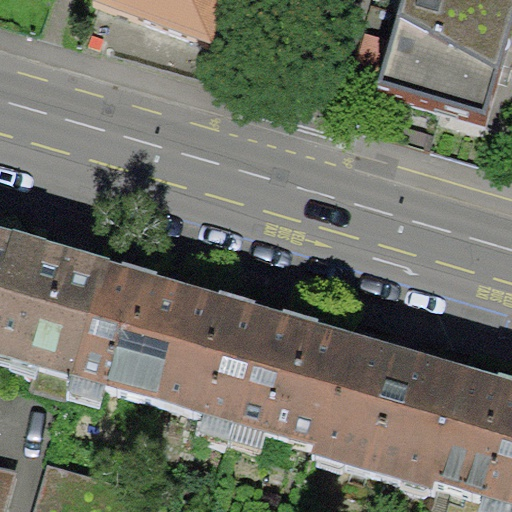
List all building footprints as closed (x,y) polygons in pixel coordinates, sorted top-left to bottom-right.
[(127,18),(207,47),(224,0),(96,0),(94,6),(127,18)] [(511,0),(405,0),(377,97),(485,129),(511,36),(511,0)] [(42,259),(43,255),(23,249),(13,246),(12,250),(0,246),(0,347),(40,359),(30,392),(68,403),(74,384),(105,278),(42,259)] [(122,275),(121,281),(105,276),(105,278),(74,384),(155,407),(185,301),(153,292),(155,285),(135,279),(122,275)] [(220,304),(218,311),(185,301),(155,407),(235,431),(266,324),(251,319),(253,313),(230,307),(220,304)] [(235,431),(316,454),(317,450),(347,348),(314,339),(316,332),(295,326),(284,323),(282,328),(266,324),(235,431)] [(347,348),(317,450),(348,459),(345,471),(400,487),(403,475),(435,484),(464,383),(399,364),(347,348)] [(464,383),(435,484),(433,489),(511,511),(511,389),(499,385),(497,392),(464,383)] [(123,511),(129,493),(49,469),(36,511),(123,511)] [(0,511),(4,511),(15,476),(0,472),(0,511)]
